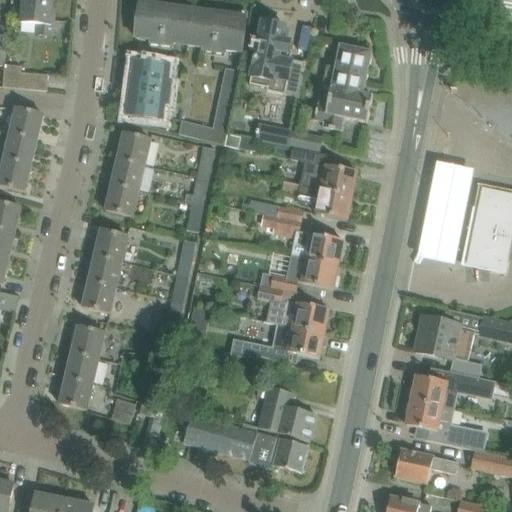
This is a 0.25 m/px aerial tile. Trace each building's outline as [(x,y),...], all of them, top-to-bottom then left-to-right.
[(53,0),(23,0),(21,24),(37,26),(36,36),(52,37),(54,22),(52,22),(53,0)] [(141,5),(136,40),(152,42),(151,46),(162,48),(167,8),(141,5)] [(167,8),(162,48),(173,49),(174,44),(189,46),(193,12),(167,8)] [(193,12),(189,46),(204,48),(203,53),(214,54),(219,15),(193,12)] [(219,15),(214,54),(225,56),(226,51),(242,53),(246,19),(219,15)] [(263,23),(250,86),(268,90),(267,93),(299,99),(306,64),(290,61),(290,63),(286,62),(287,54),(289,55),(291,44),(283,42),(286,28),(263,23)] [(372,54),(340,47),(336,68),(326,66),(322,87),(364,96),(372,54)] [(471,55),(464,59),(469,68),(476,64),(471,55)] [(135,64),(131,90),(170,95),(172,84),(167,83),(169,68),(135,64)] [(47,93),(48,77),(21,75),(21,68),(6,66),(4,88),(20,90),(20,91),(47,93)] [(182,124),(179,136),(223,146),(226,134),(231,105),(238,72),(226,70),(225,72),(214,129),(182,122),(182,124)] [(364,96),(322,87),(315,122),(324,124),(323,129),(341,133),(344,120),(368,125),(373,97),(364,96)] [(131,90),(128,117),(162,122),(165,106),(169,106),(170,95),(131,90)] [(38,143),(44,117),(16,110),(10,136),(38,143)] [(289,150),(292,133),(269,128),(266,145),(289,150)] [(323,140),(292,133),(289,150),(293,151),(319,157),(320,155),(323,140)] [(152,142),(124,135),(118,161),(146,168),(152,142)] [(32,168),(38,143),(10,136),(3,162),(32,168)] [(227,137),(224,149),(238,152),(241,140),(227,137)] [(210,179),(215,151),(204,148),(198,176),(210,179)] [(357,174),(336,169),(338,159),(320,155),(319,157),(293,151),(291,162),(306,165),(301,187),(321,191),(321,192),(352,198),(357,174)] [(140,193),(146,168),(118,161),(112,187),(140,193)] [(0,187),(26,194),(32,168),(3,162),(0,175),(0,187)] [(204,207),(210,179),(198,176),(192,204),(204,207)] [(473,183),(437,176),(419,269),(456,276),(473,183)] [(321,191),(301,187),(283,183),(281,194),(297,196),(296,203),(318,208),(316,216),(347,223),(352,198),(321,192),(321,191)] [(471,245),(467,245),(468,266),(489,265),(490,273),(506,276),(509,263),(509,261),(508,245),(511,244),(511,192),(479,186),(475,209),(479,211),(471,245)] [(134,219),(140,193),(112,187),(106,213),(134,219)] [(304,213),(279,207),(251,202),(249,213),(264,216),(277,218),(302,223),(304,213)] [(0,231),(16,235),(22,210),(0,204),(0,231)] [(198,235),(204,207),(192,204),(186,232),(198,235)] [(264,216),(261,228),(274,231),(273,236),(295,241),(292,257),(307,260),(307,261),(338,267),(343,243),(307,235),(300,234),(300,233),(302,223),(277,218),(264,216)] [(0,258),(10,261),(16,235),(0,231),(0,258)] [(128,238),(101,232),(95,258),(122,264),(128,238)] [(271,250),(288,257),(292,247),(275,240),(271,250)] [(195,254),(196,245),(185,243),(177,279),(189,282),(195,254)] [(273,277),(270,289),(301,295),(302,285),(322,289),(333,292),(338,267),(307,261),(307,260),(292,257),(286,280),(273,277)] [(0,285),(3,287),(10,261),(0,258),(0,285)] [(116,290),(122,264),(95,258),(89,283),(116,290)] [(182,318),(189,282),(177,279),(170,316),(182,318)] [(110,316),(116,290),(89,283),(83,309),(110,316)] [(260,287),(257,302),(271,304),(267,324),(277,326),(289,328),(289,329),(324,336),(329,312),(298,305),(301,295),(270,289),(270,290),(260,287)] [(467,363),(474,334),(511,342),(511,326),(447,311),(444,323),(423,319),(416,354),(452,362),(450,373),(459,375),(476,379),(479,365),(467,363)] [(174,355),(182,318),(170,316),(162,353),(174,355)] [(324,336),(289,329),(289,328),(277,326),(273,349),(264,347),(264,348),(235,342),(232,355),(231,355),(231,358),(258,360),(258,359),(286,364),(288,359),(287,358),(288,354),(319,361),(324,336)] [(106,335),(78,329),(72,354),(100,361),(106,335)] [(94,387),(100,361),(72,354),(66,380),(94,387)] [(417,378),(412,403),(455,411),(458,396),(491,403),(493,396),(511,400),(511,386),(476,379),(459,375),(446,373),(444,383),(417,378)] [(87,413),(94,387),(66,380),(60,406),(87,413)] [(268,389),(265,403),(258,431),(310,444),(317,417),(291,410),(294,396),(268,389)] [(118,402),(112,421),(131,426),(136,407),(118,402)] [(412,403),(407,427),(428,432),(425,442),(475,453),(484,455),(486,442),(464,437),(466,429),(452,426),(455,411),(412,403)] [(143,404),(140,416),(151,419),(154,407),(143,404)] [(193,416),(185,446),(250,464),(249,465),(273,472),(274,468),(302,476),(309,448),(193,416)] [(458,464),(445,462),(402,452),(395,479),(428,487),(431,470),(442,473),(442,474),(455,477),(458,464)] [(511,460),(496,457),(485,455),(484,455),(475,453),(470,471),(511,479),(511,460)] [(0,511),(8,511),(14,486),(0,482),(0,511)] [(63,511),(66,501),(37,496),(33,511),(63,511)] [(429,511),(431,508),(391,499),(388,511),(429,511)] [(93,511),(95,507),(66,501),(63,511),(93,511)] [(482,511),(484,508),(460,503),(458,511),(482,511)]
